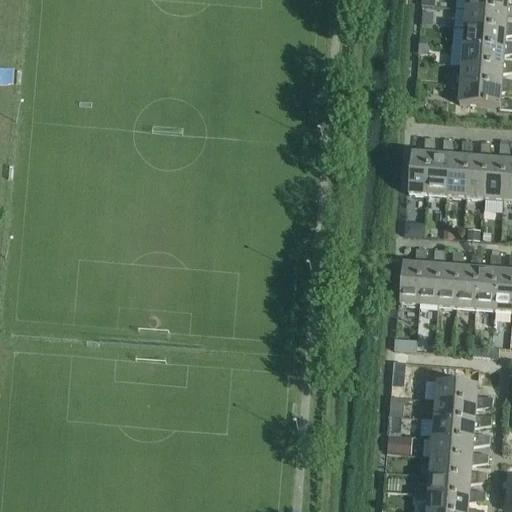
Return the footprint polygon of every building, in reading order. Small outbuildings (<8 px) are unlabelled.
[(465,0),(465,13),(507,17),(507,20),(508,20),(511,19),(511,8),(509,8),(509,2),(509,1),(509,0),(465,0)] [(507,20),(507,17),(465,13),(463,32),(506,35),(505,39),(506,39),(511,38),(511,27),(507,27),(508,20),(507,20)] [(433,28),(434,15),(422,14),(421,27),(433,28)] [(463,32),(462,51),(504,54),(504,58),(511,56),(511,46),(506,46),(506,39),(505,39),(506,35),(463,32)] [(420,38),(419,45),(427,46),(427,44),(427,43),(426,41),(425,39),(423,38),(422,38),(420,38)] [(462,51),(460,70),(504,73),(503,77),(511,75),(511,65),(504,65),(504,58),(504,54),(462,51)] [(460,70),(459,87),(502,91),(502,95),(511,93),(511,83),(503,83),(503,77),(504,73),(460,70)] [(502,95),(502,91),(459,87),(457,107),(499,110),(499,112),(511,112),(511,102),(501,102),(502,95)] [(408,199),(427,200),(431,158),(434,159),(434,157),(433,142),(424,141),(423,157),(411,156),(408,199)] [(431,158),(427,200),(446,202),(450,160),(454,160),(453,159),(452,144),(442,143),(441,158),(434,157),(434,159),(431,158)] [(450,160),(446,202),(465,203),(468,161),(472,161),(472,160),(470,145),(462,145),(460,159),(453,159),(454,160),(450,160)] [(468,161),(465,203),(484,205),(487,163),(491,163),(491,162),(489,147),(480,146),(480,161),(472,160),(472,161),(468,161)] [(487,163),(484,205),(502,206),(505,164),(510,164),(510,163),(508,148),(500,147),(498,162),(491,162),(491,163),(487,163)] [(505,164),(502,206),(511,206),(511,163),(510,163),(510,164),(505,164)] [(437,240),(437,241),(450,241),(450,232),(438,232),(437,240)] [(480,244),(480,233),(468,232),(467,243),(480,244)] [(483,234),(483,242),(491,243),(491,235),(483,234)] [(399,309),(419,311),(422,269),(426,269),(426,267),(424,252),(415,252),(414,266),(403,266),(399,309)] [(422,269),(419,311),(438,312),(440,271),(446,271),(445,269),(443,254),(434,253),(433,268),(426,267),(426,269),(422,269)] [(497,275),(494,317),(511,317),(511,253),(510,254),(509,259),(508,274),(501,273),(501,275),(497,275)] [(440,271),(438,312),(456,314),(459,272),(463,273),(463,270),(461,256),(453,255),(452,269),(445,269),(446,271),(440,271)] [(459,272),(456,314),(475,315),(479,274),(482,274),(479,257),(472,256),(470,271),(463,270),(463,273),(459,272)] [(479,274),(475,315),(494,317),(497,275),(501,275),(501,273),(499,258),(490,258),(489,272),(482,272),(479,257),(482,274),(479,274)] [(395,341),(394,353),(404,354),(406,342),(395,341)] [(445,348),(445,356),(453,356),(454,349),(445,348)] [(393,371),(393,378),(405,379),(406,367),(393,366),(393,371)] [(435,385),(434,405),(476,407),(476,412),(477,412),(492,409),(493,401),(478,400),(479,388),(435,385)] [(434,405),(432,423),(475,426),(475,431),(490,429),(491,420),(476,418),(477,412),(476,412),(476,407),(434,405)] [(432,423),(431,442),(473,445),(473,450),(474,450),(474,449),(489,447),(489,438),(475,437),(475,431),(475,426),(432,423)] [(411,456),(412,441),(389,439),(387,455),(411,456)] [(431,442),(429,461),(472,465),(471,469),(472,469),(472,468),(488,465),(488,457),(473,456),(474,450),(473,450),(473,445),(431,442)] [(429,461),(428,479),(470,483),(470,488),(471,488),(471,486),(486,484),(487,476),(472,475),(472,469),(471,469),(472,465),(429,461)] [(428,479),(426,499),(469,502),(468,506),(469,506),(485,503),(485,495),(470,494),(471,488),(470,488),(470,483),(428,479)] [(388,480),(387,493),(398,493),(398,481),(388,480)] [(426,499),(425,511),(468,511),(469,506),(468,506),(469,502),(426,499)]
